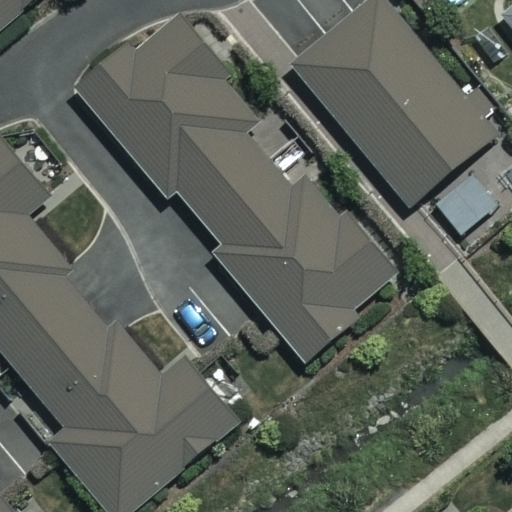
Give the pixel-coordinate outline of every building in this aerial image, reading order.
[(0,0),(0,30),(43,0),(0,0)] [(494,135),(381,0),(376,0),(294,69),(408,207),(494,135)] [(511,0),(498,0),(493,5),(511,28),(511,0)] [(259,110),(173,12),(77,96),(168,200),(175,193),(222,247),(212,256),(303,359),(399,275),(358,228),(349,236),(291,169),(282,177),(239,128),(259,110)] [(49,200),(0,142),(0,352),(65,429),(47,444),(104,511),(131,511),(237,423),(177,352),(151,375),(22,223),(49,200)] [(0,511),(9,511),(0,500),(0,511)]
